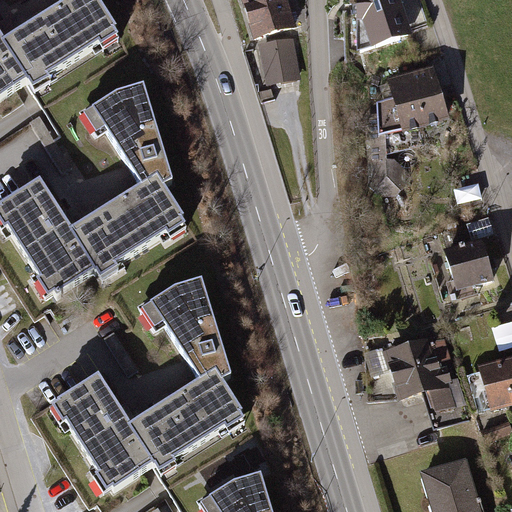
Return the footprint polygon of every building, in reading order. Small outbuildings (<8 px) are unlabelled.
[(60,0),(22,25),(0,39),(0,44),(22,78),(28,87),(113,32),(91,0),(60,0)] [(288,0),(247,0),(242,2),(257,47),(300,33),(288,0)] [(395,0),(356,0),(356,24),(366,53),(409,38),(395,0)] [(0,91),(22,78),(0,44),(0,91)] [(293,45),(259,51),(266,91),(300,85),(293,45)] [(432,72),(387,86),(403,137),(448,123),(432,72)] [(151,173),(154,177),(165,170),(138,82),(112,88),(84,106),(124,166),(135,183),(151,173)] [(40,119),(30,126),(63,176),(73,170),(40,119)] [(91,211),(66,227),(91,266),(97,274),(182,220),(154,177),(151,173),(135,183),(91,211)] [(36,179),(0,201),(0,217),(48,293),(91,266),(66,227),(54,208),(36,179)] [(485,247),(448,257),(460,297),(497,286),(485,247)] [(211,371),(215,378),(226,372),(199,282),(173,288),(148,304),(183,360),(196,380),(211,371)] [(500,352),(511,349),(511,325),(495,330),(500,352)] [(433,345),(384,361),(401,411),(422,404),(429,425),(469,412),(459,383),(447,387),(433,345)] [(511,365),(482,376),(496,420),(511,414),(511,365)] [(158,404),(125,425),(149,463),(155,473),(241,418),(215,378),(211,371),(196,380),(158,404)] [(94,378),(52,405),(106,490),(149,463),(125,425),(111,404),(94,378)] [(481,511),(469,469),(425,481),(433,511),(481,511)] [(267,511),(255,472),(230,478),(205,495),(215,511),(267,511)]
